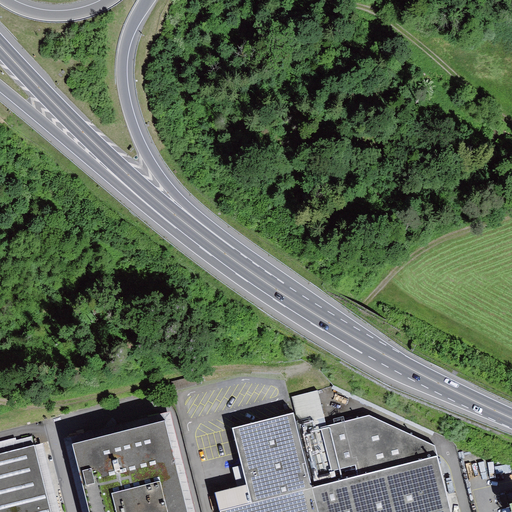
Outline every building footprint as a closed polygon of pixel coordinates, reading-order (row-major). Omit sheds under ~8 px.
[(320,429),(327,427),(318,389),(291,396),(312,489),(337,483),(334,472),(331,473),(320,429)] [(82,511),(88,511),(72,446),(165,423),(187,511),(195,511),(170,412),(64,439),(82,511)] [(317,511),(312,489),(293,415),(232,430),(246,487),(250,505),(220,511),(317,511)] [(451,511),(435,448),(368,416),(327,427),(320,429),(331,473),(334,472),(355,467),(358,478),(337,483),(312,489),(317,511),(451,511)] [(88,511),(187,511),(165,423),(72,446),(88,511)] [(0,441),(0,456),(35,447),(32,437),(16,441),(15,438),(0,441)] [(35,447),(50,511),(59,511),(43,446),(35,447)] [(0,456),(0,511),(50,511),(35,447),(0,456)] [(508,465),(493,468),(494,475),(509,472),(508,465)] [(215,494),(219,511),(220,511),(250,505),(246,487),(215,494)]
